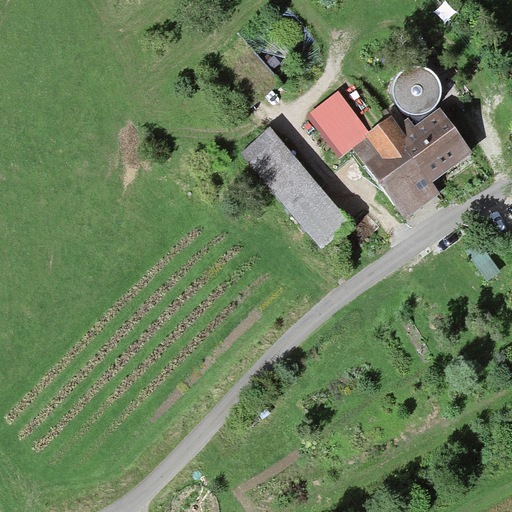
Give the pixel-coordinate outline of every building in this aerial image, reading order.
[(212,64),(251,112),(286,84),(248,36),(212,64)] [(445,94),(421,65),(394,87),(418,116),(445,94)] [(370,133),(339,93),(306,119),(339,160),(353,149),(368,138),(366,136),(370,133)] [(368,138),(353,149),(407,221),(440,195),(434,185),(473,158),(440,112),(415,128),(408,121),(400,128),(391,119),(370,133),(366,136),(368,138)] [(350,225),(271,129),(240,156),(322,252),(350,225)]
